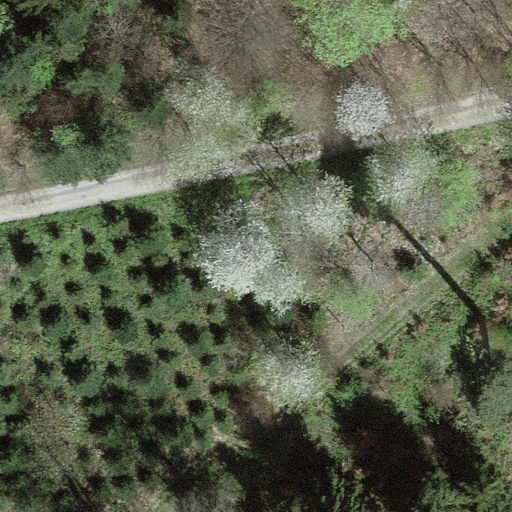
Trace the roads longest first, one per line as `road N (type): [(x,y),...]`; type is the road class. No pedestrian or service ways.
road 1 (track): [(0,220),(404,134),(511,103)]
road 2 (track): [(169,511),(252,429),(511,213)]
